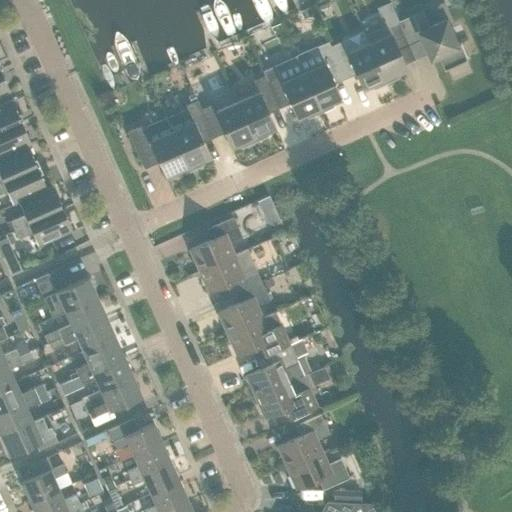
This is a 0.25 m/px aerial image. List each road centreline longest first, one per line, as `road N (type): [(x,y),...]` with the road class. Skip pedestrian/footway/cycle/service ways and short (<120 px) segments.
road 1 (residential): [(129,233),(433,96)]
road 2 (residential): [(129,233),(244,486),(238,511)]
road 3 (residential): [(26,0),(129,233)]
